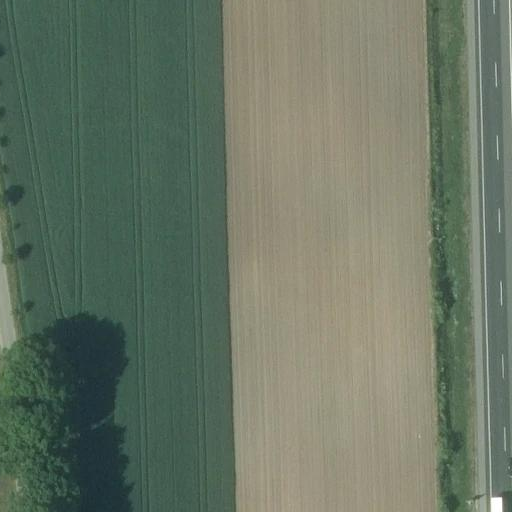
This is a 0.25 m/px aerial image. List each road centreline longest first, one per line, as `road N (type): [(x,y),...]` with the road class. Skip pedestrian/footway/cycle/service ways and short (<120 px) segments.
road 1 (motorway): [(490,0),(499,511)]
road 2 (unclassified): [(21,511),(0,228)]
